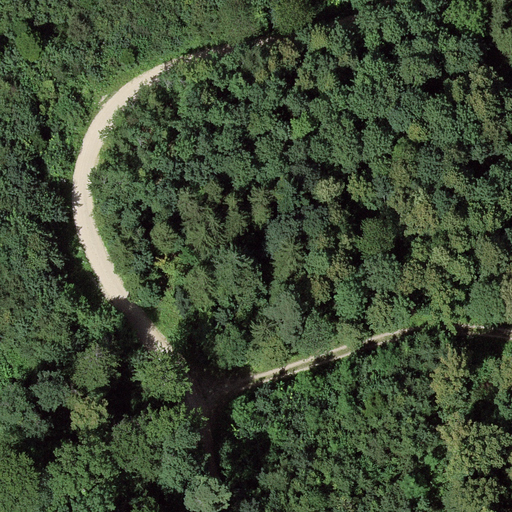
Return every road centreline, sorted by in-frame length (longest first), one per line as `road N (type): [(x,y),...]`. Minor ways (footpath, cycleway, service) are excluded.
road 1 (track): [(347,25),(157,71),(121,95),(93,132),(80,180),(86,244),(200,407),(214,511)]
road 2 (track): [(200,407),(238,384),(414,330),(511,335)]
